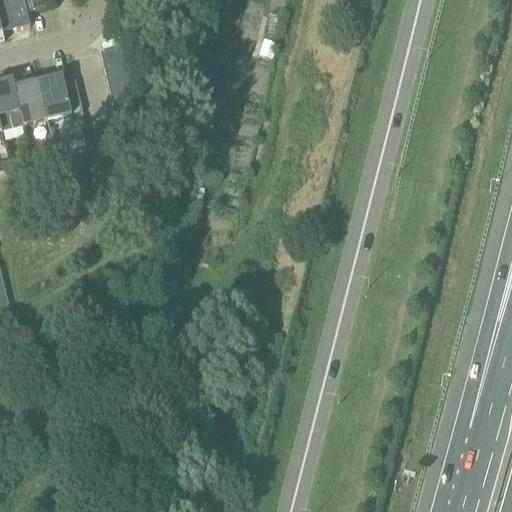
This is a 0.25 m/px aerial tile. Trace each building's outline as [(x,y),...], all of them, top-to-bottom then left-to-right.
[(30,29),(27,16),(26,16),(21,0),(0,0),(0,30),(2,37),(30,29)] [(21,0),(26,16),(27,16),(52,10),(49,0),(21,0)] [(100,56),(103,67),(126,61),(124,50),(100,56)] [(129,72),(126,61),(103,67),(106,78),(129,72)] [(106,78),(109,90),(132,84),(129,72),(106,78)] [(62,79),(38,85),(47,123),(71,117),(70,111),(80,108),(75,85),(64,87),(62,79)] [(0,131),(1,134),(24,129),(15,91),(13,82),(0,85),(0,131)] [(112,102),(135,96),(132,84),(109,90),(112,102)] [(15,91),(24,129),(47,123),(38,85),(15,91)] [(112,102),(114,113),(138,108),(135,96),(112,102)] [(141,119),(138,108),(114,113),(117,125),(141,119)] [(143,131),(141,119),(117,125),(120,137),(143,131)] [(147,144),(143,131),(120,137),(123,150),(147,144)] [(56,161),(57,161),(72,158),(70,149),(54,153),(56,161)] [(56,161),(54,153),(38,156),(40,165),(56,161)] [(26,159),(10,163),(12,172),(28,168),(26,159)] [(0,175),(12,172),(10,163),(0,165),(0,175)]
